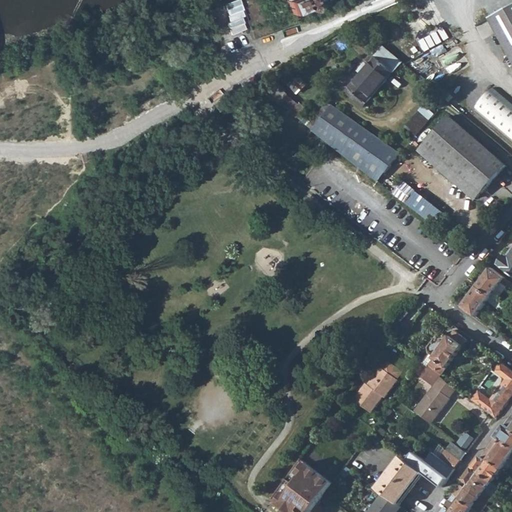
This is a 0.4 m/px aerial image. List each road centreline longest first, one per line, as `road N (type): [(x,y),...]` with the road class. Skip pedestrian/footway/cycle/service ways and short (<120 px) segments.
road 1 (residential): [(511,213),(439,301),(511,356)]
road 2 (residential): [(511,407),(435,511)]
